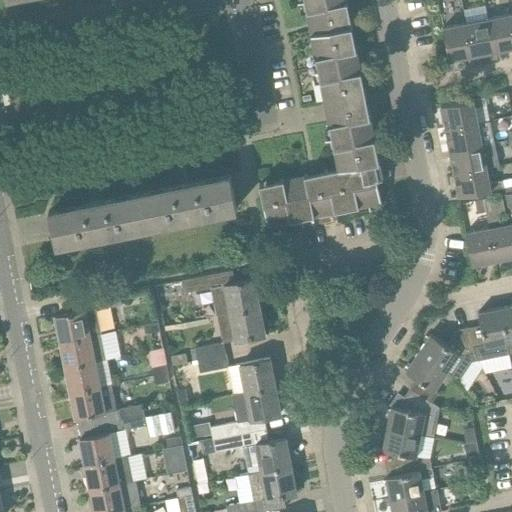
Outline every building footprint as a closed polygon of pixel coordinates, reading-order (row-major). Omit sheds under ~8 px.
[(330,123),(339,168),(260,184),(268,225),(381,202),(376,179),(382,178),(382,176),(386,176),(386,177),(388,176),(384,158),(383,158),(383,159),(379,160),(370,115),(366,97),(346,0),(304,0),(326,105),(330,123)] [(495,52),(511,48),(511,18),(511,15),(488,20),(495,52)] [(473,56),(495,52),(488,20),(466,24),(473,56)] [(449,61),(473,56),(466,24),(443,29),(449,61)] [(445,130),(478,124),(475,108),(487,106),(485,98),(441,107),(445,130)] [(450,153),(494,144),(493,136),(481,138),(478,124),(445,130),(450,153)] [(454,176),(487,169),(484,154),(496,151),(494,144),(450,153),(454,176)] [(459,198),(503,189),(502,181),(490,184),(487,169),(454,176),(459,198)] [(146,227),(191,218),(236,209),(229,175),(139,194),(146,227)] [(55,245),(146,227),(139,194),(49,212),(55,245)] [(477,214),(486,213),(483,199),(475,201),(477,214)] [(495,261),(511,257),(511,224),(511,225),(489,229),(495,261)] [(472,266),(495,261),(489,229),(466,234),(472,266)] [(216,315),(259,305),(254,279),(235,283),(232,271),(181,281),(184,294),(211,289),(216,315)] [(60,343),(102,334),(96,310),(121,305),(119,293),(82,301),(84,311),(55,316),(60,343)] [(217,316),(223,343),(224,343),(234,341),(265,335),(259,305),(216,315),(217,316)] [(511,306),(500,309),(509,354),(511,353),(511,306)] [(477,361),(509,354),(500,309),(478,313),(481,326),(468,328),(473,354),(477,361)] [(158,323),(144,326),(146,336),(160,333),(158,323)] [(462,356),(473,354),(468,328),(457,331),(447,346),(431,335),(418,354),(447,373),(460,354),(462,356)] [(65,368),(96,362),(106,360),(102,334),(60,343),(65,368)] [(226,355),(224,343),(223,343),(195,348),(197,361),(226,355)] [(155,366),(169,363),(166,346),(151,349),(155,366)] [(411,389),(432,403),(438,393),(435,391),(447,373),(418,354),(406,372),(417,379),(411,389)] [(228,367),(226,355),(197,361),(200,373),(227,368),(228,367)] [(244,392),(275,385),(269,359),(239,365),(244,392)] [(70,393),(101,386),(96,362),(65,368),(70,393)] [(153,376),(168,373),(167,365),(151,368),(153,376)] [(155,385),(170,382),(168,373),(153,376),(155,385)] [(142,405),(116,410),(111,384),(101,386),(70,393),(75,419),(96,415),(98,425),(145,416),(142,405)] [(213,442),(266,429),(264,418),(281,414),(275,385),(244,392),(232,395),(238,422),(211,428),(213,442)] [(387,429),(421,435),(426,413),(425,413),(432,403),(411,389),(398,408),(392,407),(387,429)] [(151,434),(177,430),(174,409),(148,413),(151,434)] [(85,465),(131,456),(125,430),(147,426),(145,416),(98,425),(100,435),(79,439),(85,465)] [(291,467),(291,465),(285,439),(268,442),(266,429),(213,442),(216,452),(254,445),(260,472),(291,467)] [(431,468),(431,465),(430,460),(417,457),(421,435),(387,429),(383,451),(395,453),(393,462),(404,464),(406,464),(408,473),(431,468)] [(168,446),(184,443),(182,435),(167,438),(168,446)] [(467,443),(465,444),(468,461),(481,458),(477,441),(467,443)] [(169,472),(189,469),(184,443),(168,446),(164,447),(169,472)] [(90,490),(136,481),(131,456),(85,465),(90,490)] [(268,511),(286,508),(284,496),(297,494),(291,467),(260,472),(248,475),(254,502),(226,507),(227,511),(268,511)] [(390,499),(425,492),(422,479),(433,477),(431,468),(408,473),(386,477),(390,499)] [(93,511),(111,511),(140,506),(136,481),(90,490),(93,511)] [(178,499),(192,496),(191,488),(176,491),(178,499)] [(440,511),(438,503),(427,505),(425,492),(390,499),(392,511),(440,511)] [(195,511),(192,496),(178,499),(180,511),(195,511)]
